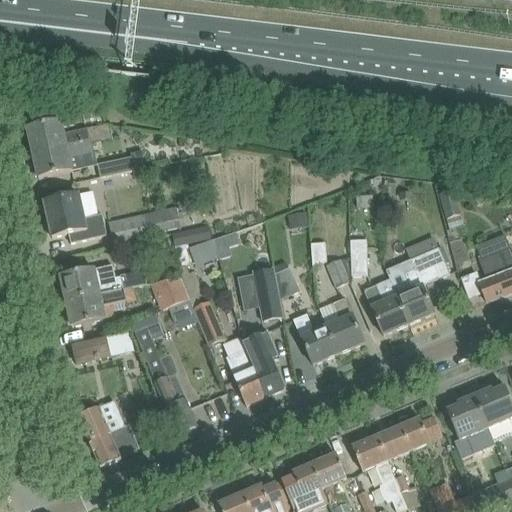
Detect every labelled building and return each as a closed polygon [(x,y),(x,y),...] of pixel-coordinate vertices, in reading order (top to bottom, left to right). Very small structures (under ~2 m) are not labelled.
[(61,123),(28,130),(29,134),(26,135),(28,143),(31,143),(34,155),(91,142),(88,131),(64,136),(61,123)] [(91,142),(34,155),(37,169),(34,170),(36,178),(39,178),(40,181),(73,174),(69,159),(93,154),(91,142)] [(137,172),(135,159),(97,167),(101,180),(137,172)] [(439,195),(440,200),(446,221),(461,216),(454,192),(439,195)] [(45,205),(53,240),(69,236),(71,246),(108,238),(103,217),(85,221),(80,197),(45,205)] [(180,228),(177,211),(110,224),(115,248),(150,240),(149,235),(180,228)] [(307,214),(288,215),(289,229),(308,228),(307,214)] [(480,286),(487,305),(511,295),(511,250),(506,237),(477,248),(482,261),(480,262),(487,283),(480,286)] [(367,241),(351,242),(352,279),(368,278),(367,241)] [(311,246),(313,259),(313,270),(327,263),(326,245),(311,246)] [(411,293),(398,299),(409,327),(435,316),(423,288),(450,277),(439,251),(411,263),(415,272),(404,277),(411,293)] [(339,262),(327,267),(336,289),(350,283),(339,262)] [(289,270),(275,276),(280,302),(300,294),(290,269),(289,270)] [(64,291),(67,304),(124,291),(121,279),(99,284),(96,271),(61,279),(62,282),(59,283),(61,292),(64,291)] [(274,271),(254,275),(254,278),(261,309),(263,324),(283,320),(280,302),(275,276),(274,271)] [(188,302),(180,281),(152,287),(162,312),(169,310),(188,302)] [(409,327),(398,299),(385,305),(377,288),(365,294),(384,338),(409,327)] [(124,291),(67,304),(70,317),(67,318),(69,327),(72,326),(73,329),(92,325),(107,322),(106,316),(104,309),(118,306),(124,304),(127,304),(124,291)] [(341,323),(327,329),(339,357),(365,346),(357,327),(347,301),(334,307),(341,323)] [(188,302),(169,310),(175,325),(195,318),(188,302)] [(210,304),(193,311),(193,312),(209,349),(226,341),(210,304)] [(339,357),(327,329),(314,334),(308,318),(295,323),(306,349),(313,367),(339,357)] [(147,365),(156,385),(178,438),(198,429),(186,402),(175,377),(167,380),(146,329),(135,334),(143,354),(147,365)] [(243,345),(246,352),(249,359),(254,371),(266,400),(286,392),(274,364),(280,362),(268,334),(243,345)] [(72,346),(76,366),(111,358),(107,339),(72,346)] [(254,371),(249,359),(246,352),(227,360),(236,380),(235,380),(247,408),(266,400),(254,371)] [(493,391),(475,398),(489,431),(493,442),(511,433),(511,404),(511,405),(511,404),(511,403),(505,386),(504,387),(505,390),(494,394),(493,391)] [(489,431),(475,398),(458,406),(459,409),(449,413),(447,410),(446,410),(454,429),(453,429),(459,443),(454,445),(462,462),(474,457),(467,440),(489,431)] [(101,470),(122,461),(121,459),(140,451),(140,450),(138,451),(130,433),(126,431),(112,437),(106,423),(100,410),(79,418),(101,470)] [(421,421),(399,430),(409,455),(431,446),(430,443),(443,437),(435,419),(422,425),(421,421)] [(399,430),(378,439),(388,464),(409,455),(399,430)] [(388,464),(378,439),(353,450),(363,475),(376,469),(383,486),(380,487),(381,491),(380,491),(385,502),(387,506),(392,504),(395,511),(406,511),(408,511),(401,494),(395,481),(394,482),(387,465),(388,464)] [(337,456),(312,467),(322,492),(323,491),(348,481),(337,456)] [(282,484),(290,502),(294,511),(297,510),(298,511),(313,511),(329,505),(323,491),(322,492),(312,467),(294,475),(295,478),(282,484)] [(404,477),(395,481),(401,494),(410,490),(404,477)] [(263,488),(244,496),(251,511),(287,511),(277,486),(264,491),(263,488)] [(480,511),(494,511),(505,508),(496,486),(474,496),(480,511)] [(358,497),(364,511),(372,506),(367,493),(358,497)] [(251,511),(244,496),(219,506),(221,511),(251,511)] [(437,511),(475,511),(470,497),(437,511)]
